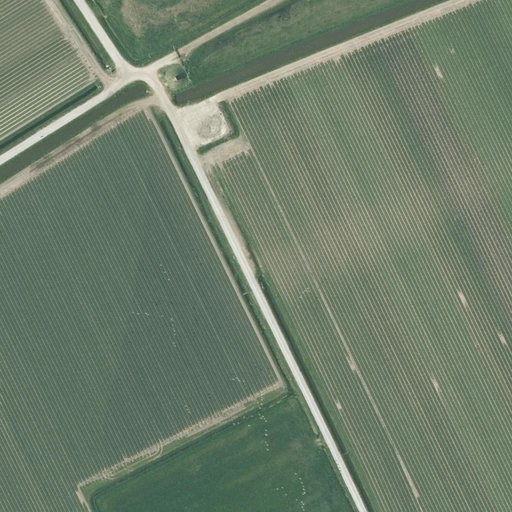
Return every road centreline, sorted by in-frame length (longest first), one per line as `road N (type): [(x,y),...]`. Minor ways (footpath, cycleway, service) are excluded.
road 1 (track): [(362,511),(157,87),(143,75),(276,0)]
road 2 (track): [(465,0),(169,112)]
road 3 (unclassified): [(127,70),(102,96),(0,160)]
